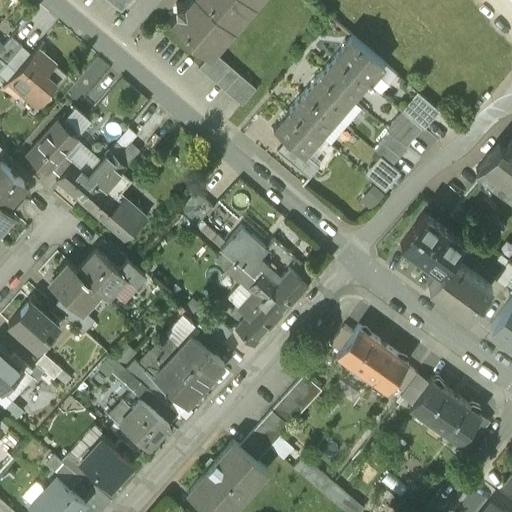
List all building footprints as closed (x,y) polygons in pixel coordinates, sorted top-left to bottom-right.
[(176,13),(169,21),(209,55),(212,51),(255,0),(186,0),(184,3),(175,4),(176,13)] [(335,54),(367,81),(383,63),(351,35),(335,54)] [(2,48),(0,50),(0,59),(5,65),(21,47),(11,38),(2,48)] [(21,47),(5,65),(14,72),(30,54),(21,47)] [(14,72),(6,80),(37,107),(65,75),(35,48),(30,54),(14,72)] [(256,88),(212,51),(209,55),(198,68),(242,105),(256,88)] [(319,72),(352,100),(367,81),(335,54),(319,72)] [(14,72),(5,65),(0,70),(0,74),(6,80),(14,72)] [(304,90),(336,118),(352,100),(319,72),(304,90)] [(288,109),(321,136),(336,118),(304,90),(288,109)] [(406,114),(421,127),(423,129),(430,120),(413,105),(406,114)] [(73,107),(59,122),(75,136),(89,121),(73,107)] [(286,139),(305,155),(305,154),(321,136),(288,109),(272,128),(286,139)] [(389,131),(405,145),(421,127),(406,114),(402,111),(386,129),(389,131)] [(49,166),(59,175),(72,161),(62,152),(75,136),(59,122),(56,120),(26,155),(45,171),(49,166)] [(108,150),(117,157),(130,142),(137,135),(128,127),(108,150)] [(382,157),(392,165),(407,147),(405,145),(389,131),(373,149),(382,157)] [(497,146),(476,169),(511,194),(511,138),(504,150),(497,146)] [(305,154),(305,155),(286,139),(277,150),(309,177),(319,165),(305,154)] [(130,142),(117,157),(126,165),(139,150),(130,142)] [(59,175),(56,179),(80,200),(117,157),(108,150),(88,174),(72,160),(72,161),(59,175)] [(121,171),(126,165),(117,157),(80,200),(125,239),(146,215),(119,191),(130,179),(121,171)] [(392,165),(382,157),(374,166),(390,180),(398,171),(392,165)] [(0,162),(0,201),(4,205),(23,183),(0,162)] [(178,208),(197,224),(213,206),(194,190),(178,208)] [(4,205),(0,201),(0,228),(14,213),(4,205)] [(423,211),(400,242),(440,271),(451,256),(462,240),(423,211)] [(220,247),(225,252),(254,277),(287,306),(307,283),(288,267),(279,276),(266,263),(259,257),(267,248),(240,225),(220,247)] [(124,274),(117,268),(95,248),(76,269),(100,290),(116,304),(128,290),(118,281),(124,274)] [(246,286),(254,277),(225,252),(219,258),(227,265),(226,267),(246,286)] [(495,259),(503,266),(494,278),(504,285),(511,273),(511,260),(500,252),(495,259)] [(490,284),(451,256),(440,271),(429,287),(467,315),(490,284)] [(126,258),(117,268),(124,274),(135,284),(144,273),(126,258)] [(82,309),(100,290),(76,269),(68,261),(49,282),(67,298),(81,311),(82,309)] [(247,314),(235,328),(253,344),(287,306),(254,277),(246,286),(252,292),(239,307),(247,314)] [(511,294),(490,324),(511,340),(511,294)] [(36,348),(58,323),(28,297),(6,322),(36,348)] [(82,309),(81,311),(67,298),(58,309),(84,331),(94,320),(82,309)] [(202,325),(220,340),(230,329),(212,313),(202,325)] [(192,335),(212,352),(222,342),(220,340),(202,325),(201,324),(192,335)] [(337,353),(385,389),(406,359),(358,324),(337,353)] [(124,366),(147,387),(156,377),(175,394),(185,403),(222,361),(212,352),(192,335),(189,331),(178,344),(164,331),(149,348),(148,347),(137,360),(132,356),(124,366)] [(3,392),(23,368),(0,347),(0,390),(2,392),(3,392)] [(41,352),(33,361),(51,377),(59,367),(41,352)] [(239,444),(256,459),(320,388),(303,372),(239,444)] [(416,372),(400,395),(411,403),(428,380),(416,372)] [(430,376),(428,380),(411,403),(408,406),(411,408),(459,442),(460,441),(480,413),(432,378),(430,376)] [(156,377),(147,387),(167,404),(175,394),(156,377)] [(147,387),(139,396),(159,413),(167,404),(147,387)] [(3,392),(2,392),(0,390),(0,406),(3,409),(11,399),(3,392)] [(139,396),(117,421),(146,446),(168,421),(159,413),(139,396)] [(489,420),(480,413),(460,441),(469,447),(489,420)] [(101,436),(79,460),(89,469),(110,487),(131,464),(101,436)] [(208,468),(187,493),(208,511),(228,511),(266,468),(256,459),(239,444),(233,439),(215,459),(207,467),(208,468)] [(79,460),(69,451),(61,460),(81,478),(89,469),(79,460)] [(73,487),(81,478),(61,460),(53,454),(45,463),(73,487)] [(293,466),(323,492),(333,481),(302,455),(293,466)] [(76,511),(84,504),(56,479),(30,508),(34,511),(76,511)] [(333,481),(323,492),(346,511),(359,511),(364,508),(333,481)]
